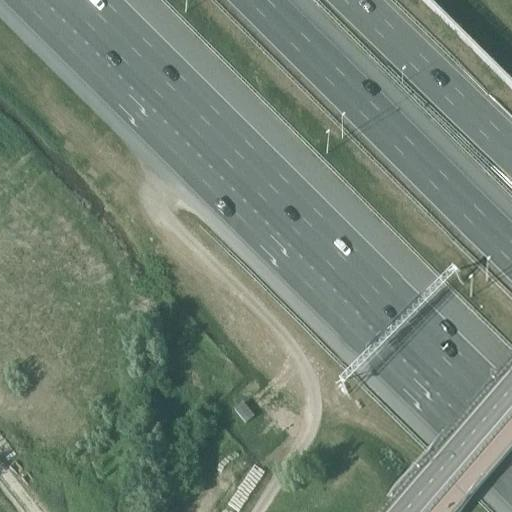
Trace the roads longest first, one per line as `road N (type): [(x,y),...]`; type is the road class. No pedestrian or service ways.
road 1 (motorway): [(71,0),(511,437)]
road 2 (motorway): [(511,261),(246,0)]
road 3 (motorway): [(511,156),(350,0)]
road 4 (tertiary): [(406,511),(511,390)]
